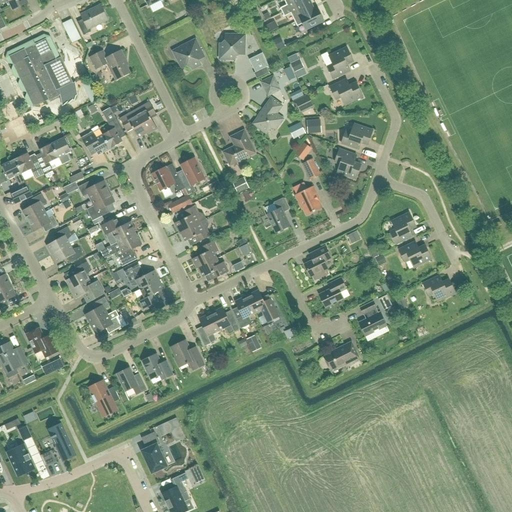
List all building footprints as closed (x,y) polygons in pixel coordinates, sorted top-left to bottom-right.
[(6,0),(7,2),(8,1),(13,10),(28,3),(26,0),(6,0)] [(292,15),(311,5),(307,0),(292,0),(286,3),(287,5),(280,8),(284,16),(291,13),(292,15)] [(83,19),(77,22),(84,35),(91,32),(89,29),(108,20),(101,5),(80,15),(83,19)] [(311,5),(292,15),(297,26),(303,24),(305,29),(323,20),(318,10),(314,12),(311,5)] [(72,44),(81,39),(71,19),(62,24),(72,44)] [(269,33),(278,28),(275,21),(265,26),(269,33)] [(245,55),(245,35),(225,34),(225,41),(222,44),(220,44),(220,54),(220,59),(225,59),(235,60),(235,55),(245,55)] [(34,106),(34,107),(59,95),(59,96),(60,95),(65,104),(64,104),(64,106),(68,102),(69,103),(68,104),(73,100),(74,100),(74,101),(76,95),(77,95),(78,96),(75,81),(75,82),(73,83),(72,82),(73,82),(61,58),(60,58),(50,37),(44,35),(34,40),(33,40),(34,43),(24,48),(21,47),(8,53),(6,59),(8,62),(13,64),(14,65),(12,71),(14,76),(20,78),(20,79),(18,85),(21,90),(27,92),(27,93),(25,99),(28,104),(34,106)] [(277,50),(285,46),(280,36),(272,40),(277,50)] [(199,60),(204,57),(195,39),(180,47),(180,48),(173,51),(177,59),(182,68),(186,66),(191,67),(192,69),(201,65),(199,60)] [(347,64),(353,61),(347,48),(329,56),(333,64),(328,67),(333,79),(350,71),(347,64)] [(103,51),(90,58),(96,69),(107,64),(116,80),(130,73),(124,62),(126,61),(121,50),(107,58),(103,51)] [(257,55),(249,59),(256,72),(260,70),(257,64),(263,61),(266,67),(268,66),(262,53),(257,55)] [(292,72),(301,69),(297,59),(288,62),(292,72)] [(274,75),(260,82),(268,96),(281,90),(274,75)] [(81,80),(91,102),(97,100),(93,93),(92,93),(93,92),(86,78),(86,79),(85,78),(81,80)] [(345,105),(363,97),(356,83),(349,86),(346,79),(330,87),(336,100),(341,97),(345,105)] [(132,105),(139,102),(135,95),(128,99),(132,105)] [(299,113),(313,106),(308,96),(294,103),(299,113)] [(277,112),(282,106),(271,98),(258,116),(258,117),(253,124),(266,134),(270,129),(274,128),(276,129),(283,119),(275,114),(277,112)] [(147,133),(148,134),(157,129),(150,117),(156,113),(150,102),(140,108),(135,111),(137,115),(147,133)] [(92,114),(98,111),(94,104),(88,108),(92,114)] [(69,116),(70,118),(72,121),(83,114),(81,110),(69,116)] [(147,133),(137,115),(135,111),(130,114),(120,119),(126,130),(132,127),(138,138),(147,133)] [(102,135),(110,149),(111,149),(111,150),(118,147),(117,145),(123,142),(121,139),(126,136),(116,118),(108,123),(111,130),(102,135)] [(290,140),(303,135),(298,122),(285,127),(290,140)] [(368,145),(373,131),(354,124),(351,133),(346,131),(341,144),(359,150),(361,143),(368,145)] [(245,158),(254,153),(244,131),(231,138),(236,147),(224,152),(230,165),(238,161),(240,162),(244,160),(245,158)] [(81,138),(91,155),(96,152),(98,156),(110,149),(102,135),(93,140),(89,133),(81,138)] [(52,144),(59,158),(61,164),(69,160),(66,154),(71,152),(67,144),(68,144),(66,138),(65,139),(64,138),(52,144)] [(36,156),(44,174),(46,178),(53,175),(51,169),(52,168),(49,163),(59,158),(52,144),(51,143),(45,146),(45,147),(39,150),(41,153),(36,156)] [(356,179),(361,165),(354,162),(357,156),(339,149),(335,162),(340,164),(337,173),(356,179)] [(15,159),(22,174),(31,170),(35,179),(44,174),(36,156),(35,154),(29,157),(27,153),(26,154),(26,153),(21,155),(21,156),(15,159)] [(193,185),(205,179),(195,158),(180,165),(183,170),(177,173),(188,195),(196,191),(193,185)] [(22,174),(15,159),(2,165),(3,166),(2,167),(4,172),(5,172),(9,180),(15,177),(21,190),(11,194),(16,204),(32,196),(22,174)] [(310,179),(319,175),(312,159),(303,164),(310,179)] [(188,195),(177,173),(172,164),(152,174),(160,191),(174,184),(178,192),(182,190),(185,196),(188,195)] [(71,184),(84,178),(82,172),(68,179),(71,184)] [(238,194),(249,188),(244,178),(233,183),(238,194)] [(91,201),(109,192),(104,181),(95,185),(92,180),(78,187),(83,197),(88,194),(91,201)] [(307,215),(322,208),(316,196),(317,195),(313,187),(295,195),(302,209),(303,208),(307,215)] [(109,192),(91,201),(94,206),(87,209),(92,221),(109,213),(106,207),(114,202),(109,192)] [(59,197),(62,203),(70,199),(67,193),(59,197)] [(28,221),(45,212),(42,207),(47,204),(41,194),(28,201),(31,206),(23,211),(28,221)] [(180,209),(192,203),(188,196),(176,202),(180,209)] [(276,234),(290,226),(283,212),(289,210),(283,198),(273,203),(277,210),(266,215),(269,222),(270,221),(276,234)] [(63,204),(65,209),(71,206),(69,201),(63,204)] [(187,217),(174,223),(179,233),(180,232),(206,219),(203,214),(199,212),(196,205),(184,211),(187,217)] [(223,212),(230,227),(238,223),(230,208),(223,212)] [(112,214),(114,218),(122,214),(120,210),(112,214)] [(45,212),(28,221),(34,232),(43,227),(45,232),(58,225),(53,215),(48,217),(45,212)] [(409,230),(416,227),(409,213),(391,221),(395,230),(390,232),(396,244),(413,236),(409,230)] [(293,215),(289,217),(292,225),(297,223),(293,215)] [(75,226),(81,222),(79,218),(72,222),(75,226)] [(117,218),(101,226),(108,239),(114,236),(117,242),(136,233),(130,222),(122,227),(117,218)] [(180,232),(185,242),(196,236),(199,242),(211,236),(207,229),(209,224),(206,219),(180,232)] [(90,234),(99,230),(97,225),(88,230),(90,234)] [(51,255),(70,244),(67,240),(72,235),(67,227),(55,234),(58,239),(46,246),(51,255)] [(353,228),(342,234),(347,243),(358,237),(353,228)] [(136,260),(131,250),(141,245),(136,233),(117,242),(121,249),(115,251),(118,256),(123,267),(122,267),(137,260),(136,260)] [(198,268),(217,259),(214,253),(218,251),(213,241),(202,247),(205,253),(192,259),(197,269),(198,268)] [(414,268),(431,259),(425,245),(418,248),(415,242),(399,250),(405,262),(410,260),(414,268)] [(70,244),(51,255),(56,264),(69,257),(71,263),(83,256),(79,247),(72,249),(70,244)] [(324,261),(331,258),(325,247),(309,254),(312,261),(304,264),(311,277),(328,269),(324,261)] [(198,268),(203,277),(214,272),(217,278),(229,272),(224,262),(219,264),(217,259),(198,268)] [(71,290),(89,279),(87,275),(92,270),(87,262),(75,269),(78,274),(66,281),(71,290)] [(244,268),(242,262),(232,266),(235,272),(244,268)] [(124,272),(131,286),(138,285),(140,289),(159,280),(154,271),(142,277),(136,265),(124,272)] [(0,290),(10,285),(5,274),(0,276),(0,290)] [(438,302),(455,293),(449,279),(442,282),(439,276),(423,284),(429,296),(434,294),(438,302)] [(340,292),(346,289),(341,278),(328,284),(330,290),(320,295),(325,307),(343,299),(340,292)] [(89,279),(71,290),(76,299),(88,292),(91,297),(103,291),(98,282),(92,284),(89,279)] [(159,280),(140,289),(143,294),(138,298),(143,310),(158,302),(154,294),(164,289),(159,280)] [(10,285),(0,290),(0,310),(10,305),(7,300),(16,296),(10,285)] [(113,291),(116,297),(121,294),(118,288),(113,291)] [(121,291),(124,297),(132,293),(130,291),(126,289),(121,291)] [(279,317),(268,295),(262,298),(259,291),(257,292),(256,291),(253,293),(252,294),(247,297),(255,313),(261,310),(267,323),(279,317)] [(90,325),(108,315),(105,309),(110,306),(105,297),(92,304),(95,309),(85,315),(90,325)] [(255,313),(247,297),(242,299),(241,299),(237,300),(237,302),(235,303),(238,307),(232,310),(241,328),(252,323),(249,316),(255,313)] [(166,298),(158,302),(154,304),(157,310),(169,305),(166,298)] [(365,337),(386,326),(380,312),(378,313),(376,308),(377,308),(373,301),(360,308),(363,315),(365,314),(367,318),(359,323),(365,337)] [(211,314),(219,330),(225,327),(229,334),(239,329),(230,311),(225,313),(223,309),(221,309),(220,309),(217,310),(216,312),(211,314)] [(219,330),(211,314),(206,317),(205,316),(201,318),(201,319),(199,320),(203,327),(196,330),(204,346),(216,341),(213,333),(219,330)] [(108,315),(90,325),(95,334),(106,328),(109,334),(121,327),(116,317),(111,320),(108,315)] [(131,328),(138,324),(135,318),(128,321),(131,328)] [(267,335),(272,332),(268,325),(263,327),(267,335)] [(46,342),(39,328),(26,334),(35,354),(44,349),(48,357),(59,351),(53,339),(46,342)] [(261,348),(255,335),(246,339),(252,352),(261,348)] [(241,348),(247,345),(244,339),(238,342),(241,348)] [(192,370),(204,365),(196,347),(190,350),(186,340),(170,348),(175,358),(174,358),(179,368),(189,363),(192,370)] [(0,346),(0,361),(5,371),(8,378),(19,373),(16,369),(28,363),(21,349),(15,352),(10,342),(0,346)] [(339,368),(359,358),(351,342),(335,350),(336,351),(324,357),(330,370),(338,367),(339,368)] [(161,364),(156,354),(142,361),(151,379),(159,375),(162,380),(173,375),(166,361),(161,364)] [(135,379),(129,368),(117,374),(126,392),(133,388),(136,395),(147,390),(140,377),(135,379)] [(119,400),(116,393),(113,387),(108,390),(106,386),(104,387),(101,381),(94,385),(95,389),(92,390),(103,413),(114,408),(111,403),(119,400)] [(61,423),(48,429),(51,437),(51,439),(52,439),(63,462),(76,456),(61,423)] [(26,426),(19,430),(24,441),(31,437),(26,426)] [(154,432),(142,438),(144,444),(145,444),(148,449),(142,451),(152,473),(167,466),(157,445),(160,444),(154,432)] [(23,446),(8,453),(18,476),(34,468),(30,460),(31,459),(29,454),(27,454),(23,446)] [(52,450),(41,455),(46,467),(57,461),(52,450)] [(188,479),(185,473),(173,479),(176,487),(162,493),(170,511),(183,511),(187,510),(184,502),(190,499),(187,491),(184,492),(180,483),(188,479)]
